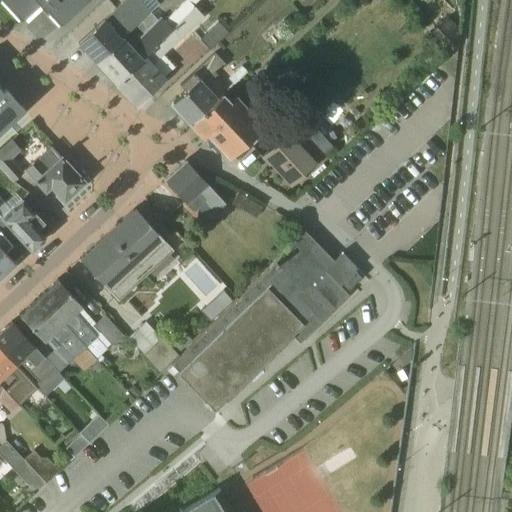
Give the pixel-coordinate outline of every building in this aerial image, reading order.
[(0,0),(20,22),(38,5),(57,26),(85,0),(0,0)] [(153,0),(124,0),(76,44),(95,64),(122,37),(157,4),(153,0)] [(122,37),(95,64),(113,85),(192,7),(199,0),(186,0),(164,22),(159,18),(129,45),(122,37)] [(192,7),(113,85),(134,106),(173,68),(162,55),(202,17),(192,7)] [(217,23),(198,40),(207,51),(226,33),(217,23)] [(176,112),(188,124),(222,93),(224,90),(211,76),(223,65),(212,54),(177,86),(183,91),(171,102),(178,110),(176,112)] [(0,130),(23,110),(3,89),(0,92),(0,91),(0,130)] [(222,93),(188,124),(201,138),(205,134),(226,157),(262,125),(234,95),(228,100),(222,93)] [(262,156),(288,185),(316,160),(290,131),(262,156)] [(10,140),(0,149),(0,170),(12,183),(22,173),(10,160),(20,150),(10,140)] [(85,184),(49,146),(23,171),(44,194),(49,189),(63,204),(85,184)] [(192,211),(196,210),(204,219),(222,204),(184,161),(163,182),(192,211)] [(0,219),(30,251),(43,239),(33,228),(41,221),(37,218),(45,210),(28,193),(20,200),(14,193),(3,203),(0,199),(0,219)] [(235,193),(229,203),(253,217),(259,207),(235,193)] [(77,260),(116,303),(173,251),(134,209),(77,260)] [(341,254),(333,261),(297,225),(271,268),(253,287),(170,365),(216,411),(292,338),(298,344),(348,296),(338,286),(356,269),(341,254)] [(0,277),(14,264),(4,253),(12,246),(0,233),(0,277)] [(55,281),(37,298),(84,348),(95,360),(122,335),(104,315),(96,324),(55,281)] [(73,359),(84,348),(37,298),(17,316),(43,343),(46,341),(54,349),(59,345),(73,359)] [(145,321),(129,335),(142,350),(158,337),(145,321)] [(11,322),(0,331),(0,348),(36,389),(44,397),(63,379),(11,322)] [(0,348),(0,388),(16,407),(36,389),(0,348)] [(16,407),(0,388),(0,404),(8,414),(16,407)] [(71,456),(106,423),(96,413),(61,446),(71,456)] [(5,441),(0,445),(0,457),(34,494),(58,472),(34,447),(21,458),(5,441)] [(132,511),(134,511),(195,464),(188,455),(126,504),(132,511)] [(232,511),(218,488),(178,511),(232,511)]
